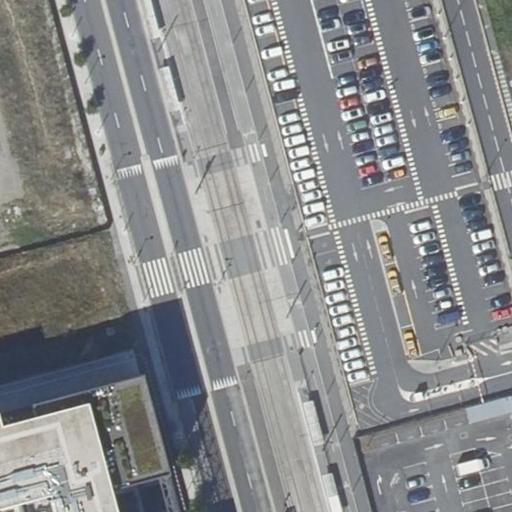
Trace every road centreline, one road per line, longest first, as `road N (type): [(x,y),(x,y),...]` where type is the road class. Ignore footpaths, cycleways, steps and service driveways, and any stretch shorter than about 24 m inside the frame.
road 1 (tertiary): [(84,0),(222,511)]
road 2 (tertiary): [(258,511),(121,0)]
road 3 (unclassified): [(511,193),(459,0)]
